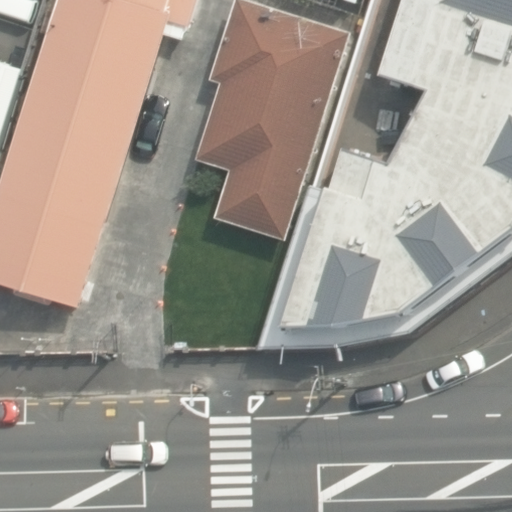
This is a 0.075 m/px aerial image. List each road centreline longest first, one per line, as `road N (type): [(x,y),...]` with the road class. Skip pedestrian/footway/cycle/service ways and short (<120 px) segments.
road 1 (secondary): [(0,483),(345,472)]
road 2 (residential): [(345,472),(511,383)]
road 3 (secondary): [(345,472),(511,465)]
